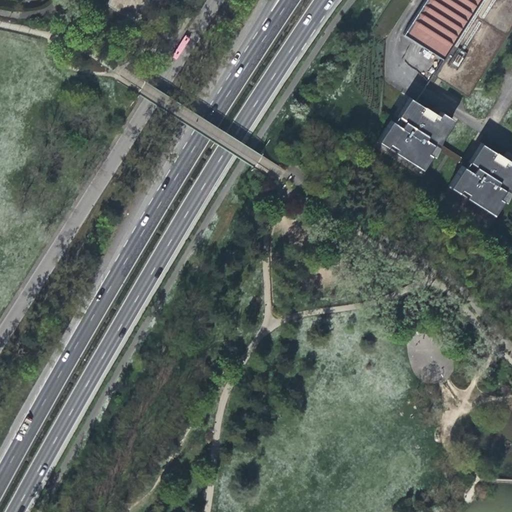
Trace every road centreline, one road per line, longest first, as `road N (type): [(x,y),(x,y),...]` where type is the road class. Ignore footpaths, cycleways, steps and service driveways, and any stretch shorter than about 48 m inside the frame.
road 1 (primary): [(12,511),(162,247),(322,0)]
road 2 (primary): [(209,114),(0,481)]
road 3 (residential): [(216,0),(0,336)]
road 4 (primary): [(285,0),(209,114)]
road 5 (primary): [(266,0),(209,114)]
